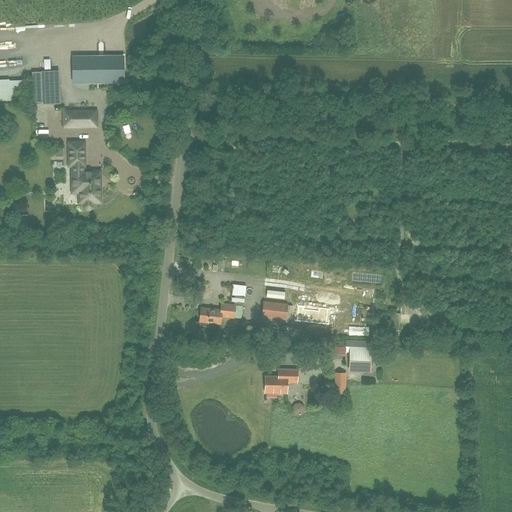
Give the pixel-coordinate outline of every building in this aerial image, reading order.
[(118,81),(118,58),(72,58),(72,82),(118,81)] [(57,71),(32,72),(34,103),(43,103),(43,104),(59,104),(57,71)] [(63,127),(96,127),(96,112),(63,112),(63,127)] [(100,203),(100,179),(100,171),(84,172),(84,166),(84,142),(68,142),(68,166),(71,166),(71,172),(72,193),(79,193),(79,202),(79,203),(83,203),(83,205),(83,207),(84,209),(87,210),(89,210),(91,209),(92,207),(93,205),(93,203),(100,203)] [(247,297),(248,285),(234,285),(234,296),(247,297)] [(263,302),(261,317),(286,320),(287,305),(263,302)] [(199,322),(200,322),(199,326),(208,327),(208,323),(220,324),(220,317),(233,319),(235,306),(220,304),(220,310),(201,308),(200,312),(199,313),(198,317),(200,319),(199,322)] [(297,306),(296,321),(325,324),(327,309),(318,308),(318,311),(303,310),(303,306),(297,306)] [(343,358),(344,348),(323,347),(323,358),(343,358)] [(367,365),(367,352),(349,351),(348,365),(367,365)] [(296,383),(297,370),(278,370),(278,377),(265,377),(264,393),(286,394),(286,383),(296,383)] [(345,374),(336,374),(335,393),(344,393),(345,374)] [(304,409),(303,406),(300,404),(296,404),(293,406),(292,409),(293,413),(296,415),(300,415),(303,413),(304,409)]
